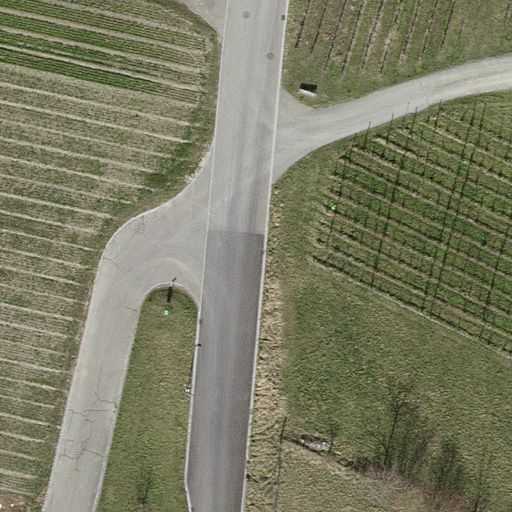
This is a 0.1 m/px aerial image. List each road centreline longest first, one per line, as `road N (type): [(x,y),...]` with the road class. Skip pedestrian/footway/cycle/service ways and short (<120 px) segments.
road 1 (residential): [(245,177),(132,272),(69,511)]
road 2 (residential): [(222,511),(245,177)]
road 3 (residential): [(511,74),(310,130),(245,177)]
road 4 (residential): [(245,177),(262,0)]
